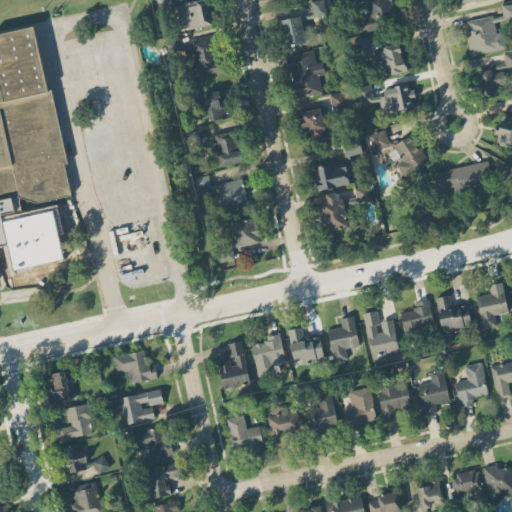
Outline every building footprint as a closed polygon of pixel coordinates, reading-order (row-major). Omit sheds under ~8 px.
[(211,24),(207,0),(199,0),(175,4),(178,24),(187,23),(187,28),(211,24)] [(314,16),(333,11),(330,0),(313,0),(310,1),(314,16)] [(358,18),(361,32),(380,27),(379,19),(396,15),(393,0),(366,0),(370,15),(358,18)] [(506,48),(503,30),(496,32),(494,20),(511,17),(511,13),(510,3),(501,4),(502,14),(465,19),(470,53),(506,48)] [(280,19),(286,45),(306,41),(300,15),(280,19)] [(0,31),(33,25),(71,196),(37,201),(16,194),(21,215),(1,218),(7,243),(0,244),(0,31)] [(189,39),(190,44),(181,46),(179,35),(168,38),(172,55),(187,52),(192,76),(219,70),(212,34),(189,39)] [(401,43),(382,46),(382,49),(370,50),(368,35),(353,37),(356,57),(371,55),(373,67),(384,65),(386,74),(405,71),(401,43)] [(286,54),(295,97),(322,91),(318,74),(325,73),(322,61),(315,62),(313,49),(286,54)] [(479,71),(485,96),(500,92),(494,68),(479,71)] [(382,113),(413,106),(412,97),(413,97),(410,82),(383,88),(385,94),(373,96),(370,84),(357,87),(360,103),(379,99),(382,113)] [(209,120),(229,115),(226,103),(222,104),(219,88),(203,92),(209,120)] [(331,107),(352,107),(352,91),(330,91),(331,107)] [(300,110),(305,142),(326,138),(320,107),(300,110)] [(511,144),(511,113),(501,113),(500,124),(496,124),(496,144),(511,144)] [(207,143),(203,127),(189,130),(192,147),(207,143)] [(372,149),(390,145),(386,129),(368,133),(372,149)] [(219,164),(242,161),(241,148),(234,150),(232,130),(215,133),(219,164)] [(393,143),(401,160),(395,163),(402,176),(429,162),(414,132),(393,143)] [(362,151),(360,141),(344,144),(346,154),(362,151)] [(432,170),(436,193),(478,186),(480,194),(486,193),(481,162),(432,170)] [(351,164),(333,168),(332,163),(314,167),(319,189),(354,181),(351,164)] [(247,204),(242,178),(210,184),(208,173),(195,176),(198,191),(214,188),(218,209),(247,204)] [(371,199),(368,185),(354,187),(355,196),(336,199),(335,191),(325,193),(327,201),(320,201),(325,229),(346,225),(344,212),(351,211),(350,203),(371,199)] [(231,222),(237,246),(259,241),(254,217),(231,222)] [(233,259),(232,247),(218,247),(219,260),(233,259)] [(507,311),(503,281),(489,283),(490,292),(477,294),(481,327),(495,325),(494,313),(507,311)] [(435,296),(440,326),(448,325),(449,330),(471,326),(467,304),(452,307),(450,294),(435,296)] [(400,311),(405,332),(434,325),(428,298),(413,301),(415,308),(400,311)] [(392,318),(378,321),(376,309),(363,312),(373,359),(389,355),(387,347),(398,345),(392,318)] [(333,361),(347,358),(345,347),(359,345),(354,315),(340,317),(341,326),(327,328),(333,361)] [(293,358),(300,356),(301,361),(323,357),(319,336),(304,339),(302,326),(288,328),(293,358)] [(251,344),(257,372),(286,365),(279,333),(263,336),(264,341),(251,344)] [(250,383),(241,339),(227,342),(229,354),(217,356),(223,388),(250,383)] [(113,354),(115,372),(128,370),(129,381),(157,378),(155,363),(147,364),(145,350),(113,354)] [(455,381),(459,405),(474,403),(473,396),(487,393),(482,361),(464,364),(467,379),(455,381)] [(511,381),(511,362),(492,363),(494,396),(509,395),(508,381),(511,381)] [(431,381),(417,383),(423,414),(437,411),(436,402),(449,400),(443,368),(429,371),(431,381)] [(72,379),(67,380),(65,370),(46,373),(51,403),(76,398),(72,379)] [(398,420),(396,409),(410,406),(406,382),(395,384),(394,380),(376,383),(383,422),(398,420)] [(343,406),(348,430),(360,427),(360,423),(376,420),(370,385),(347,390),(350,404),(343,406)] [(118,396),(122,423),(154,417),(152,404),(163,402),(161,388),(118,396)] [(309,428),(336,425),(332,392),(318,394),(319,406),(306,408),(309,428)] [(65,406),(69,425),(54,428),(57,440),(91,433),(88,419),(95,418),(92,401),(65,406)] [(270,435),(298,433),(296,410),(286,411),(286,404),(271,406),(272,414),(268,415),(270,435)] [(234,452),(264,446),(259,425),(246,427),(244,414),(227,417),(234,452)] [(144,446),(145,457),(173,454),(171,439),(163,440),(162,426),(130,430),(132,447),(144,446)] [(58,446),(64,472),(95,466),(96,471),(108,469),(106,456),(86,460),(82,442),(58,446)] [(145,467),(150,497),(170,494),(167,477),(179,475),(177,461),(145,467)] [(511,497),(511,493),(511,466),(498,467),(498,464),(485,465),(487,499),(511,497)] [(452,472),(454,497),(483,494),(480,469),(452,472)] [(420,508),(431,507),(431,505),(443,503),(440,478),(427,480),(428,485),(417,486),(420,508)] [(91,511),(102,509),(94,480),(70,486),(74,502),(71,503),(72,511),(91,511)] [(388,511),(401,509),(398,491),(367,497),(370,511),(388,511)] [(364,511),(361,495),(332,500),(334,511),(364,511)] [(154,504),(155,511),(176,511),(175,501),(154,504)]
